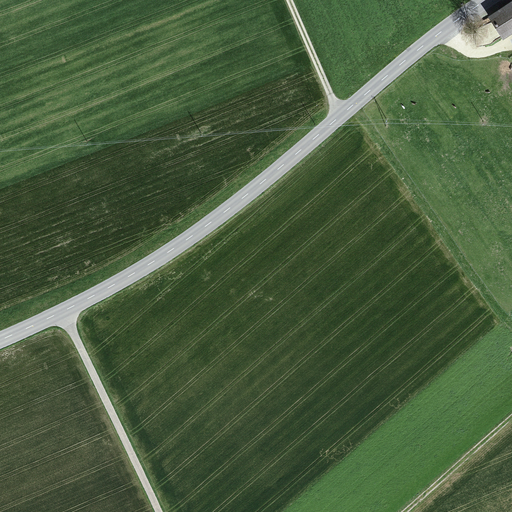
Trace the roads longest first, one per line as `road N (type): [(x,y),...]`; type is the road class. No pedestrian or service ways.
road 1 (secondary): [(62,311),(211,221),(485,0)]
road 2 (residential): [(62,311),(157,511)]
road 3 (track): [(404,511),(511,417)]
road 4 (track): [(290,0),(340,115)]
